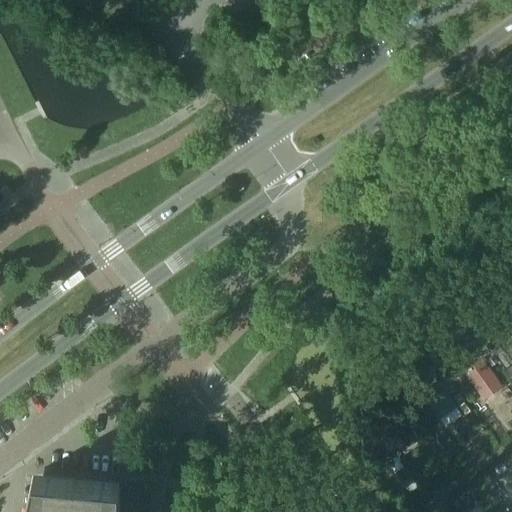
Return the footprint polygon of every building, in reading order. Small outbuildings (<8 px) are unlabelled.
[(494,376),(485,363),(470,373),(480,386),(494,376)] [(458,405),(446,389),(428,401),(440,418),(458,405)] [(425,437),(410,416),(388,430),(404,451),(425,437)] [(511,494),(511,476),(509,473),(495,482),(506,499),(511,494)] [(116,511),(116,505),(119,505),(119,482),(116,482),(45,475),(33,474),(28,497),(35,498),(32,511),(116,511)]
